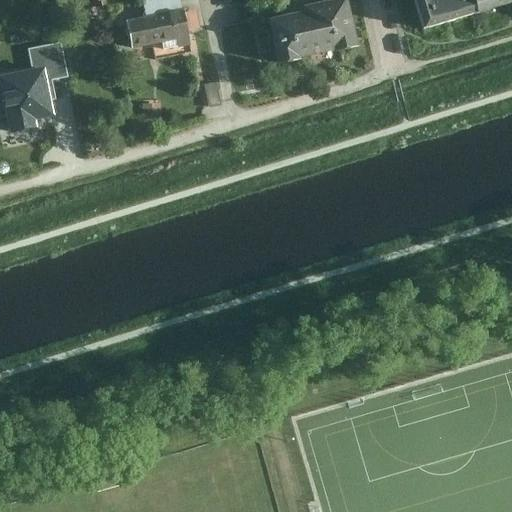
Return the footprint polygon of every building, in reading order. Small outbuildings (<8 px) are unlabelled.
[(182,0),(163,0),(145,3),(148,20),(127,24),(132,49),(180,41),(181,50),(193,48),(182,0)] [(412,0),(422,37),(479,20),(473,0),(412,0)] [(511,0),(473,0),(479,20),(511,10),(511,0)] [(307,15),(271,23),(280,66),(356,49),(346,2),(306,11),(307,15)] [(43,71),(46,86),(70,81),(62,47),(30,55),(34,73),(43,71)] [(38,132),(55,128),(46,86),(43,71),(34,73),(0,80),(0,86),(11,138),(12,143),(40,138),(38,132)] [(208,84),(210,105),(221,103),(219,83),(208,84)] [(162,106),(144,106),(145,127),(163,127),(162,106)]
